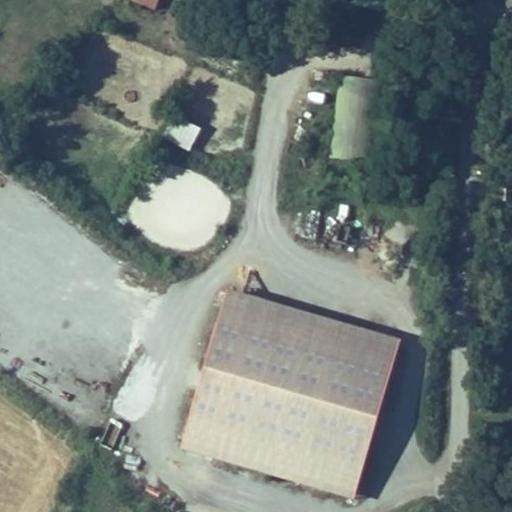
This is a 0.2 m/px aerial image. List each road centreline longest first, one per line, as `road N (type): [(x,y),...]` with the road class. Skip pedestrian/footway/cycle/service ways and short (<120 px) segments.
road 1 (unclassified): [(481,0),(459,190),(458,511)]
road 2 (unknown): [(328,0),(264,241)]
